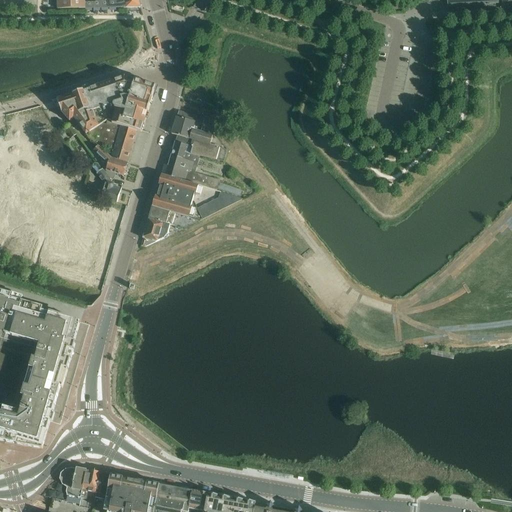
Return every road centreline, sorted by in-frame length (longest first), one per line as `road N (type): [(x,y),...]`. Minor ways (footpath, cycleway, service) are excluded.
road 1 (track): [(170,104),(214,117),(351,293),(394,310)]
road 2 (tertiary): [(382,505),(161,468),(92,437)]
road 3 (residential): [(114,296),(172,98),(168,40)]
road 4 (unclassified): [(92,437),(91,375),(114,296)]
